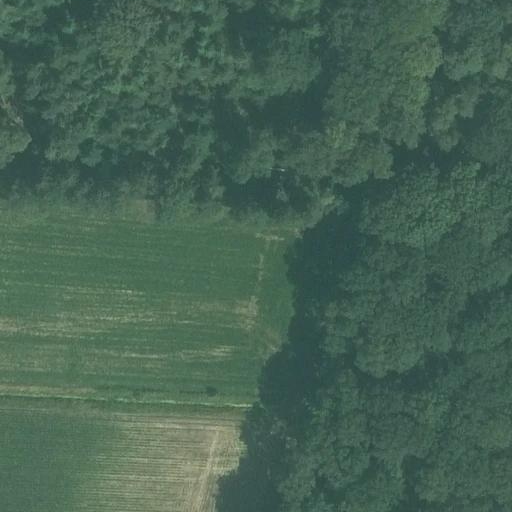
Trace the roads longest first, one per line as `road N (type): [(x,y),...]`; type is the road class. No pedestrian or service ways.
road 1 (track): [(378,190),(284,511)]
road 2 (track): [(357,188),(511,205)]
